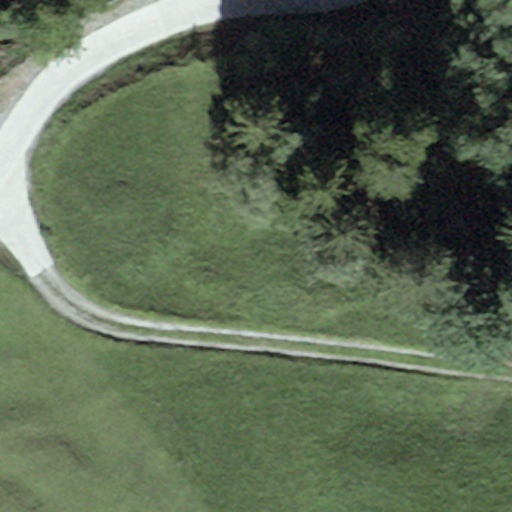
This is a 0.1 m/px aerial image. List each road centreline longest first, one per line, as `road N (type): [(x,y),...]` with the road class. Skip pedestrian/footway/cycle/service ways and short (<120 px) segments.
road 1 (track): [(19,135),(29,239),(39,263),(82,309),(151,329),(511,373)]
road 2 (track): [(209,0),(137,24),(74,64),(0,167)]
